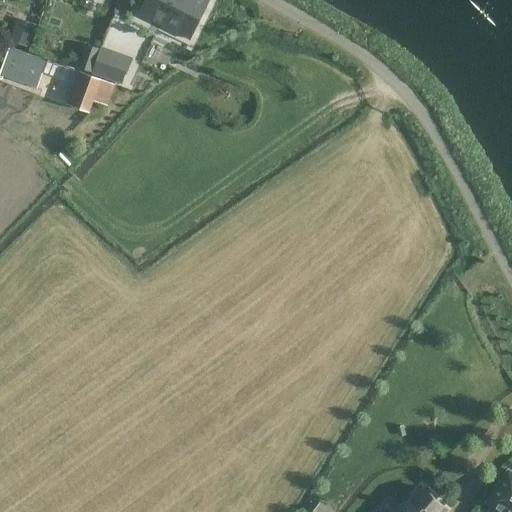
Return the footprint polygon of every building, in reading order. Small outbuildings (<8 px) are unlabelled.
[(145,0),(138,14),(190,40),(210,0),(145,0)] [(37,24),(18,18),(10,39),(29,46),(37,24)] [(124,54),(101,46),(92,72),(122,83),(127,70),(119,67),(124,54)] [(113,86),(69,70),(8,49),(0,68),(0,76),(34,89),(39,74),(71,86),(64,104),(90,114),(95,100),(107,104),(113,86)] [(511,470),(509,469),(508,470),(508,471),(488,500),(487,499),(486,501),(488,502),(493,505),(488,511),(511,511),(511,471),(510,470),(511,470)] [(446,511),(449,510),(420,485),(396,511),(446,511)] [(314,511),(335,511),(322,502),(314,511)]
